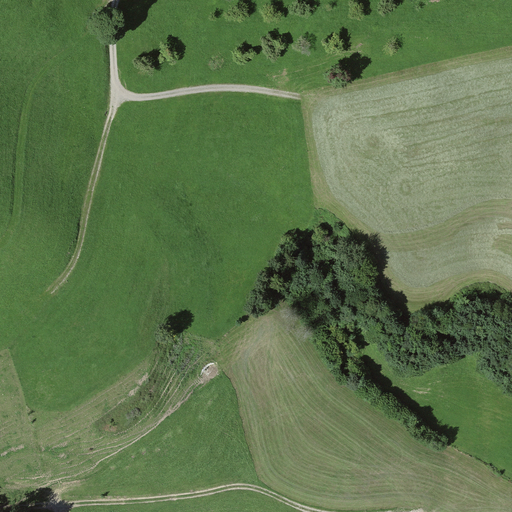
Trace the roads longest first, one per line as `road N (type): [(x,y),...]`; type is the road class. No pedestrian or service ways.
road 1 (track): [(122,0),(113,83),(119,92),(132,99),(235,90),(304,99)]
road 2 (track): [(317,511),(244,485),(116,504),(44,505)]
